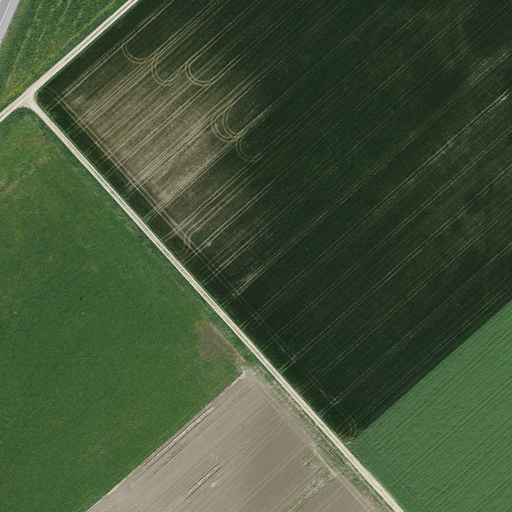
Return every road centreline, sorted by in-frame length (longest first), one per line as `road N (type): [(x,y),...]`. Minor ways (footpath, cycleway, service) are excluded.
road 1 (track): [(24,96),(399,511)]
road 2 (track): [(133,0),(0,117)]
